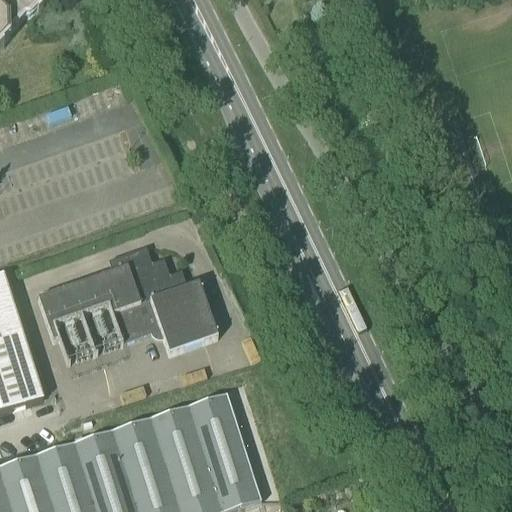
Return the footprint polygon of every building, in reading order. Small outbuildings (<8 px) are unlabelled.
[(0,0),(0,55),(4,51),(3,49),(11,42),(10,37),(26,21),(30,21),(37,13),(39,15),(44,9),(43,8),(49,0),(0,0)] [(360,6),(359,14),(370,16),(371,8),(360,6)] [(168,360),(218,343),(198,288),(186,292),(181,277),(169,281),(163,265),(151,269),(145,253),(108,266),(111,277),(37,303),(52,347),(58,345),(67,370),(95,360),(123,350),(122,349),(150,339),(163,345),(168,360)] [(2,281),(0,281),(0,418),(42,405),(2,281)] [(188,413),(219,511),(246,511),(260,507),(226,401),(188,413)] [(219,511),(188,413),(150,425),(177,511),(219,511)] [(177,511),(150,425),(112,437),(135,511),(177,511)] [(135,511),(112,437),(73,449),(93,511),(135,511)] [(93,511),(73,449),(35,462),(51,511),(93,511)] [(51,511),(35,462),(0,472),(0,481),(9,511),(51,511)] [(0,511),(9,511),(0,481),(0,511)]
